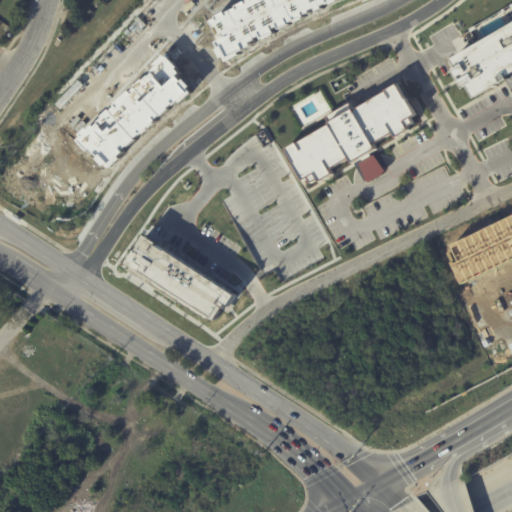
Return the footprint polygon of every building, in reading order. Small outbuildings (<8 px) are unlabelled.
[(205,21),(244,0),(334,0),(225,58),(205,21)] [(511,23),(450,59),(473,96),(511,74),(511,23)] [(75,139),(104,169),(188,91),(184,87),(187,84),(180,76),(177,78),(174,76),(178,72),(173,68),(174,66),(164,55),(163,56),(161,53),(151,63),(153,66),(75,139)] [(408,96),(418,114),(413,117),(416,122),(410,126),(412,130),(354,162),(352,158),(332,169),(335,174),(321,182),(317,174),(304,181),(287,149),(332,124),(327,116),(351,102),(355,109),(401,84),(408,96)] [(376,157),(380,161),(387,171),(384,175),(382,177),(375,181),(369,182),(364,170),(361,164),(376,156),(376,157)] [(129,261),(147,234),(159,244),(162,238),(210,268),(207,273),(238,291),(228,310),(221,306),(214,321),(129,261)] [(124,407),(118,415),(102,404),(110,393),(126,404),(124,407)] [(155,425),(160,429),(161,427),(176,438),(168,451),(158,445),(151,455),(140,447),(155,425)]
